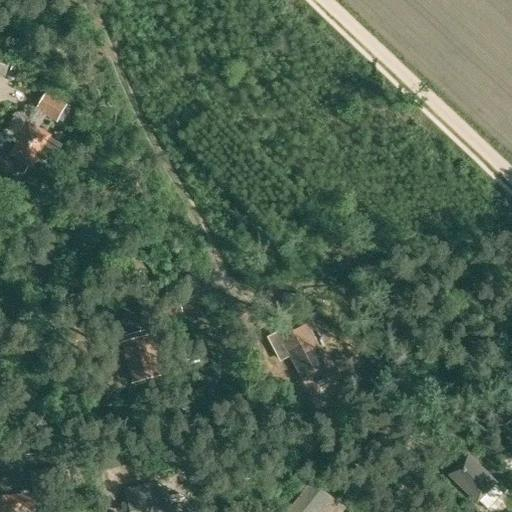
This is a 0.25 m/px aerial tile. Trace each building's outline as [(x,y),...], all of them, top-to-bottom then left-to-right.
[(21,74),(25,52),(5,49),(1,70),(21,74)] [(66,105),(46,93),(36,111),(56,123),(66,105)] [(40,130),(28,123),(17,144),(20,145),(15,154),(30,163),(35,154),(50,162),(60,145),(48,138),(50,135),(41,130),(40,130)] [(279,333),(269,339),(280,360),(290,355),(303,378),(326,365),(320,355),(319,355),(304,328),(283,340),(279,333)] [(135,383),(160,376),(149,335),(125,343),(135,383)] [(468,458),(451,475),(477,500),(486,509),(502,492),(493,483),(468,458)] [(312,483),(289,511),(316,511),(317,511),(318,511),(322,511),(332,499),(312,483)] [(157,491),(155,484),(126,491),(130,511),(169,511),(164,489),(157,491)] [(9,497),(0,498),(0,511),(33,511),(31,493),(8,496),(9,497)]
